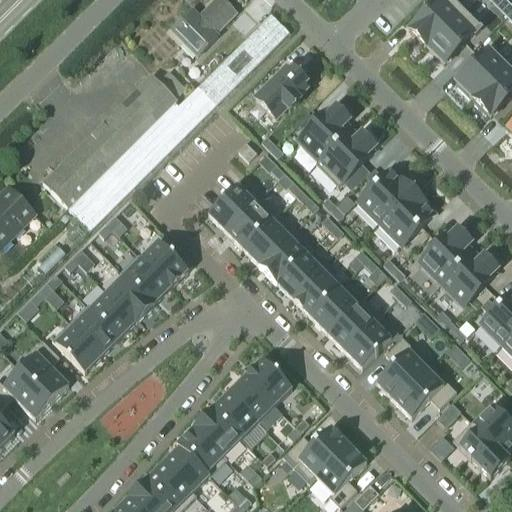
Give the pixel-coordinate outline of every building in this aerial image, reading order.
[(171,35),(197,61),(218,40),(216,37),(236,17),(219,0),(199,21),(192,14),(171,35)] [(447,0),(442,0),(409,34),(426,52),(463,15),(447,0)] [(463,15),(426,52),(444,69),(480,33),(463,15)] [(255,71),(261,65),(289,37),(269,17),(255,31),(222,65),(177,110),(173,105),(174,103),(184,93),(167,76),(156,86),(150,80),(102,128),(42,188),(70,216),(71,217),(71,216),(90,235),(255,71)] [(492,50),(455,86),(458,89),(457,91),(469,103),(470,101),(473,104),(509,68),(492,50)] [(511,70),(509,68),(473,104),(475,107),(474,108),(485,120),(487,118),(490,122),(511,99),(511,70)] [(194,72),(183,75),(187,89),(198,87),(194,72)] [(286,74),(255,104),(275,124),(287,113),(289,116),(299,106),(297,103),(306,94),(303,90),(306,87),(293,74),(289,77),(286,74)] [(330,112),(297,144),(319,166),(352,134),(345,127),(349,124),(335,111),(332,114),(330,112)] [(319,166),(315,169),(338,192),(374,156),(371,154),(375,151),(362,137),(358,141),(352,134),(319,166)] [(267,141),(261,147),(269,155),(275,150),(267,141)] [(246,147),(237,155),(247,165),(256,157),(246,147)] [(275,150),(269,155),(277,164),(283,158),(275,150)] [(285,179),(276,170),(271,176),(279,184),(285,179)] [(374,190),(358,206),(380,228),(413,195),(400,181),(399,182),(390,174),(383,181),(374,190)] [(208,220),(225,237),(258,205),(258,204),(241,187),(237,191),(224,204),(223,204),(221,206),(208,220)] [(301,196),(293,187),(288,193),(296,201),(301,196)] [(8,193),(0,201),(0,252),(34,219),(8,193)] [(413,195),(380,228),(402,250),(434,218),(426,210),(427,208),(413,195)] [(310,204),(301,196),(296,201),(304,210),(310,204)] [(261,201),(258,204),(258,205),(225,237),(242,254),(279,218),(261,201)] [(327,203),(322,208),(330,217),(336,211),(327,203)] [(336,211),(330,217),(338,225),(344,219),(336,211)] [(295,235),(279,218),(242,254),(259,271),(295,235)] [(114,221),(106,229),(112,235),(120,227),(114,221)] [(335,230),(327,221),(321,227),(329,235),(335,230)] [(120,227),(112,235),(118,241),(126,233),(120,227)] [(112,235),(106,229),(98,237),(104,243),(112,235)] [(344,238),(335,230),(329,235),(338,244),(344,238)] [(452,234),(419,267),(441,289),(473,257),(467,250),(470,247),(457,233),(454,237),(452,234)] [(276,290),(277,289),(276,288),(309,256),(310,257),(313,253),(295,235),(259,271),(258,271),(276,290)] [(170,293),(193,271),(182,261),(177,265),(174,262),(175,262),(172,259),(172,260),(159,246),(141,263),(141,264),(170,293)] [(72,263),(78,269),(86,261),(80,255),(72,263)] [(369,264),(361,255),(355,261),(363,269),(369,264)] [(277,289),(293,305),(326,273),(310,257),(309,256),(276,288),(277,289)] [(473,257),(441,289),(463,311),(495,279),(493,276),(497,273),(484,260),(480,263),(473,257)] [(124,281),(153,311),(154,310),(154,309),(170,293),(141,264),(141,263),(138,260),(120,278),(123,281),(124,281)] [(86,261),(78,269),(86,277),(95,269),(86,261)] [(78,269),(72,263),(64,271),(70,277),(78,269)] [(378,272),(369,264),(363,269),(372,278),(378,272)] [(388,264),(383,270),(391,278),(397,272),(388,264)] [(397,272),(391,278),(399,286),(405,280),(397,272)] [(343,290),(326,273),(293,305),(310,322),(343,290)] [(153,311),(124,281),(123,281),(107,298),(137,328),(153,311)] [(46,289),(38,297),(44,303),(52,294),(46,289)] [(403,298),(395,289),(389,295),(397,303),(403,298)] [(359,306),(343,290),(310,322),(327,339),(360,307),(359,306)] [(511,296),(481,327),(503,349),(511,340),(511,296)] [(44,303),(38,297),(30,305),(36,311),(44,303)] [(90,315),(119,344),(135,328),(136,328),(137,328),(107,298),(90,314),(90,315)] [(411,306),(403,298),(397,303),(406,312),(411,306)] [(363,303),(359,306),(360,307),(327,339),(344,356),(380,320),(363,303)] [(90,315),(90,314),(87,311),(69,329),(72,332),(73,332),(102,361),(119,344),(90,315)] [(344,356),(362,374),(375,361),(378,359),(377,358),(397,338),(380,320),(344,356)] [(449,325),(444,331),(452,339),(458,334),(449,325)] [(72,332),(55,349),(68,363),(71,365),(84,379),(102,361),(73,332),(72,332)] [(458,334),(452,339),(460,347),(466,342),(458,334)] [(511,340),(503,349),(511,358),(511,340)] [(394,370),(376,388),(393,406),(426,374),(409,357),(412,353),(402,343),(385,360),(394,370)] [(35,360),(19,376),(52,408),(69,391),(50,373),(59,363),(42,346),(32,356),(35,360)] [(268,359),(245,382),(274,411),(292,394),(278,380),(279,380),(276,377),(276,378),(273,374),(278,369),(268,359)] [(426,374),(393,406),(411,424),(430,405),(439,414),(456,397),(446,387),(442,390),(426,374)] [(0,387),(0,406),(4,411),(13,403),(35,425),(52,408),(19,376),(4,391),(0,387)] [(274,411),(245,382),(228,398),(257,428),(265,435),(281,419),(274,412),(274,411)] [(257,428),(228,398),(211,415),(211,414),(210,415),(240,445),(257,428)] [(0,452),(14,438),(0,424),(0,415),(4,411),(0,406),(0,452)] [(452,408),(436,424),(445,432),(460,417),(452,408)] [(474,429),(473,430),(503,460),(504,459),(511,450),(511,417),(506,424),(493,410),(474,429)] [(240,445),(210,415),(193,432),(223,462),(224,461),(240,445)] [(301,438),(309,429),(303,424),(295,432),(301,438)] [(471,427),(452,446),(468,461),(467,462),(470,465),(471,464),(490,484),(509,465),(504,459),(503,460),(473,430),(474,429),(471,427)] [(223,462),(193,432),(192,433),(193,433),(176,450),(179,453),(180,452),(210,482),(227,465),(224,461),(223,462)] [(293,446),(301,438),(295,432),(287,440),(293,446)] [(286,459),(283,462),(310,489),(316,483),(349,450),(331,433),(312,451),(303,442),(286,459)] [(349,450),(316,483),(333,499),(329,503),(338,511),(340,511),(357,496),(347,487),(366,468),(349,450)] [(210,482),(180,452),(179,453),(163,469),(192,498),(193,498),(208,482),(209,483),(210,482)] [(267,472),(275,463),(269,457),(261,466),(267,472)] [(146,485),(145,485),(171,511),(185,511),(196,501),(193,498),(192,498),(163,469),(146,485)] [(253,492),(261,483),(256,478),(247,486),(253,492)] [(171,511),(145,485),(128,502),(137,511),(171,511)] [(370,490),(354,506),(360,511),(364,511),(378,498),(370,490)] [(237,510),(239,511),(246,511),(251,507),(245,501),(237,510)] [(137,511),(128,502),(127,503),(128,504),(119,511),(137,511)]
